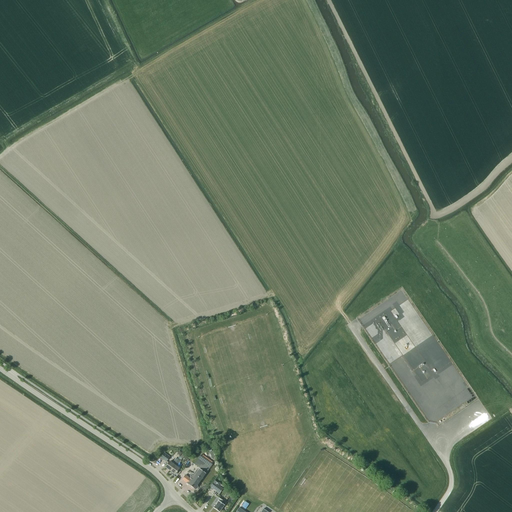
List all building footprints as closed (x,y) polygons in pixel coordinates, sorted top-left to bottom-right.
[(161,458),(167,462),(170,457),(164,453),(161,458)] [(206,474),(213,464),(200,456),(194,464),(198,467),(193,474),(192,473),(190,477),(191,477),(190,479),(185,475),(182,480),(195,490),(198,486),(197,486),(206,473),(206,474)] [(172,464),(169,462),(165,468),(170,471),(174,465),(178,460),(176,458),(172,464)] [(179,469),(176,467),(180,462),(178,460),(174,465),(170,471),(175,475),(179,469)] [(213,489),(220,494),(223,488),(217,484),(213,489)] [(216,505),(213,508),(218,511),(219,511),(224,505),(221,503),(223,501),(220,499),(219,500),(217,499),(214,503),(216,505)]
